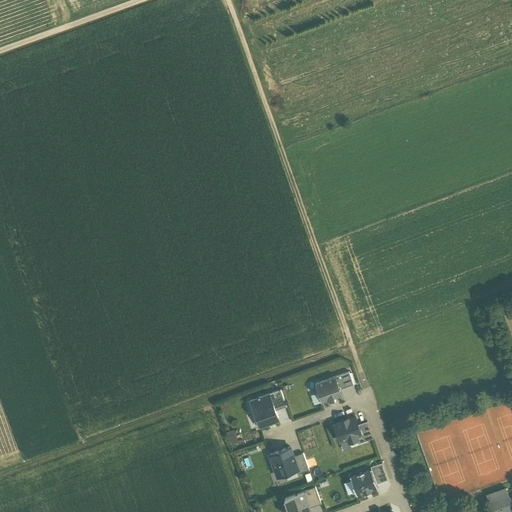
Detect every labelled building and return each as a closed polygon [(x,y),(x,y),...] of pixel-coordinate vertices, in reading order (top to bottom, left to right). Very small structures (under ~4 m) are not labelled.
[(336,377),(341,390),(354,385),(349,372),(336,377)] [(341,390),(336,377),(315,384),(322,403),(330,400),(330,402),(333,401),(336,400),(335,398),(343,396),(341,390)] [(281,390),(269,394),(276,411),(287,407),(281,390)] [(293,392),(293,403),(303,402),(303,391),(293,392)] [(269,394),(251,401),(260,427),(273,422),(279,420),(276,411),(269,394)] [(511,400),(493,406),(497,418),(508,414),(511,425),(511,400)] [(358,425),(356,418),(349,420),(349,419),(343,421),(341,421),(342,423),(334,425),(340,442),(348,439),(350,443),(362,439),(363,438),(358,425)] [(367,422),(358,425),(363,438),(362,439),(364,442),(373,438),(367,422)] [(228,432),(232,443),(239,440),(235,429),(228,432)] [(280,451),(270,454),(278,477),(298,470),(299,470),(294,456),(291,447),(280,451)] [(303,453),(294,456),(299,470),(298,470),(299,474),(309,470),(303,453)] [(372,469),(377,484),(388,481),(382,464),(371,468),(372,469)] [(351,477),(357,496),(365,493),(365,495),(372,493),(371,491),(378,488),(377,484),(372,469),(351,477)] [(316,487),(304,491),(310,508),(322,504),(316,487)] [(506,489),(487,495),(490,505),(509,498),(506,489)] [(310,511),(310,508),(304,491),(285,498),(290,511),(310,511)] [(511,505),(509,498),(490,505),(492,511),(506,511),(511,510),(511,505)] [(452,503),(444,506),(446,511),(454,509),(452,503)]
